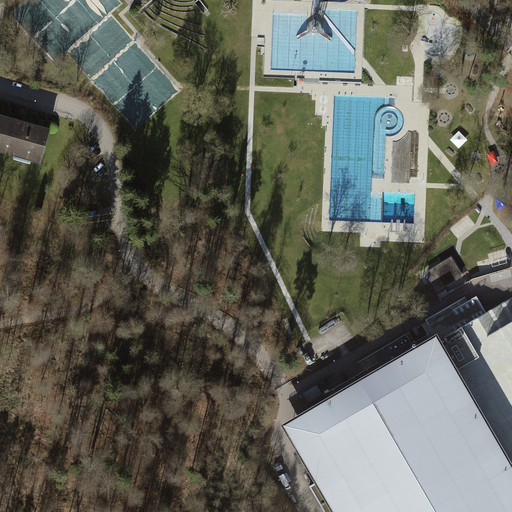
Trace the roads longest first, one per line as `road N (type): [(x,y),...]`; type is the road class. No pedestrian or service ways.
road 1 (residential): [(283,388),(245,340),(135,265),(93,123),(73,107),(0,86)]
road 2 (track): [(0,228),(111,273),(135,265),(87,304),(0,324)]
